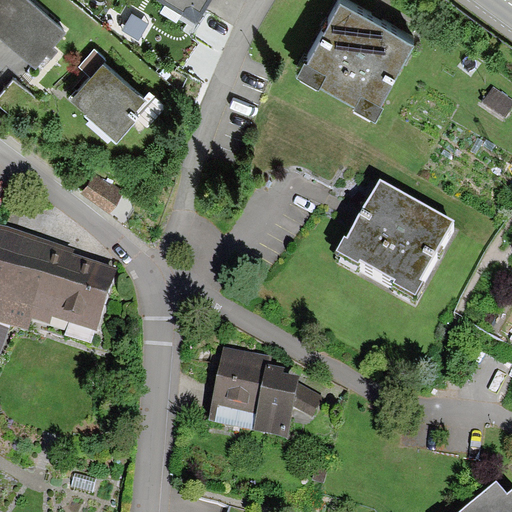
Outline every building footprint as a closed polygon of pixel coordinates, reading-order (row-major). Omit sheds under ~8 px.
[(64,34),(26,0),(0,0),(0,36),(36,69),(47,56),(50,59),(58,51),(53,46),(64,34)] [(211,0),(161,0),(199,22),(211,0)] [(302,55),(293,70),(317,84),(319,80),(351,97),(349,100),(376,115),(385,100),(381,98),(414,39),(344,0),(338,0),(306,57),(302,55)] [(148,24),(133,15),(123,30),(138,39),(148,24)] [(108,61),(95,49),(79,67),(91,77),(72,99),(90,114),(89,115),(120,142),(139,120),(149,128),(167,106),(150,91),(145,97),(106,63),(108,61)] [(36,99),(13,82),(0,99),(0,107),(19,122),(36,99)] [(511,100),(493,87),(483,100),(505,115),(511,105),(511,100)] [(123,195),(96,175),(83,194),(110,213),(123,195)] [(342,244),(334,257),(357,271),(361,265),(397,286),(394,290),(416,303),(424,290),(417,286),(450,230),(380,189),(346,246),(342,244)] [(73,249),(2,225),(0,230),(0,352),(9,325),(27,331),(31,320),(92,340),(117,270),(71,254),(73,249)] [(273,356),(224,347),(210,421),(288,436),(290,420),(306,426),(323,396),(297,383),(299,375),(285,373),(286,366),(272,364),(273,356)] [(511,511),(511,493),(509,496),(499,485),(466,511),(511,511)]
